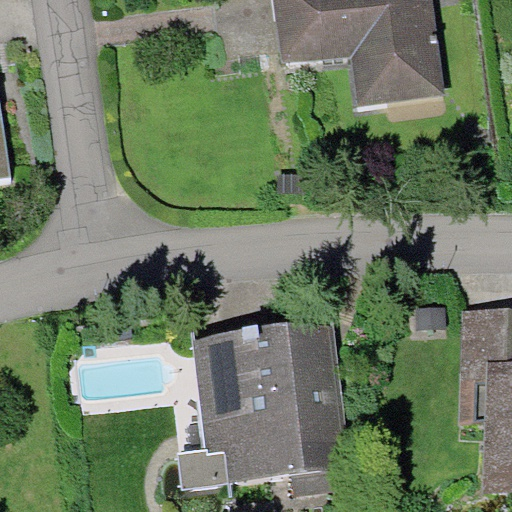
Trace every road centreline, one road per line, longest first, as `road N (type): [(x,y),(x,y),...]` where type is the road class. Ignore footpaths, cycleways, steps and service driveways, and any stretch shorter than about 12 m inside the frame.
road 1 (residential): [(102,274),(354,241),(511,246)]
road 2 (residential): [(102,274),(61,0)]
